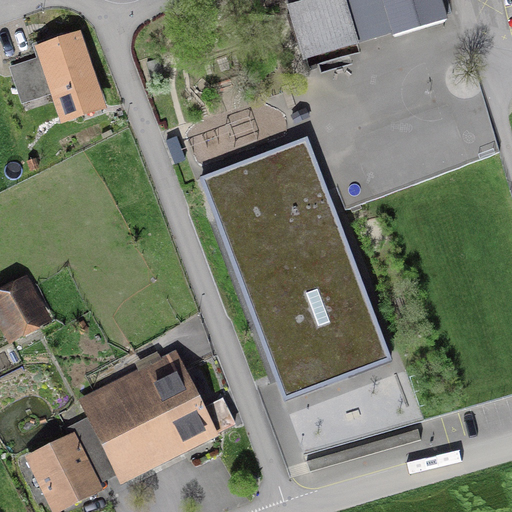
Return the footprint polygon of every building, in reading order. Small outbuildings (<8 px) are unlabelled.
[(284,0),(304,63),(359,48),(359,46),(390,36),(392,41),(448,24),(440,0),(284,0)] [(62,128),(107,112),(80,33),(52,43),(35,49),(51,96),(62,128)] [(21,106),(51,96),(35,49),(52,43),(50,38),(31,45),(36,59),(8,68),(21,106)] [(163,74),(158,59),(146,63),(151,78),(163,74)] [(392,365),(307,139),(199,180),(284,405),(392,365)] [(28,276),(0,290),(0,327),(10,346),(53,322),(28,276)] [(116,478),(121,488),(220,439),(218,436),(237,426),(224,400),(205,409),(176,352),(162,359),(158,353),(135,364),(139,371),(78,400),(87,419),(116,478)] [(100,486),(116,478),(87,419),(65,430),(69,437),(75,434),(100,486)] [(418,430),(307,461),(310,472),(421,440),(418,430)] [(25,458),(51,511),(66,511),(104,493),(100,486),(75,434),(69,437),(25,458)]
